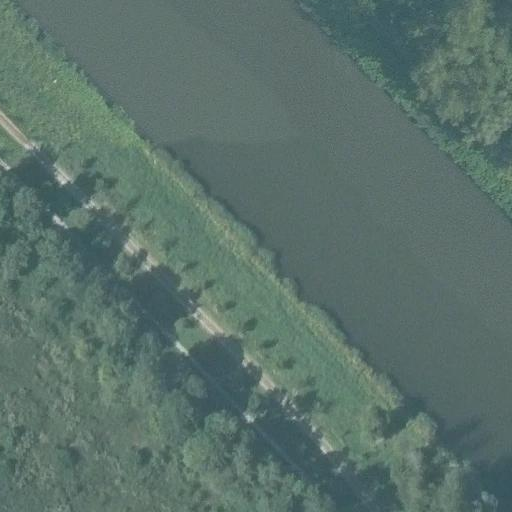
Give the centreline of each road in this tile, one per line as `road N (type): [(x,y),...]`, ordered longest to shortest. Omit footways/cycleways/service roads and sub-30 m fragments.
road 1 (track): [(377,511),(292,409),(0,115)]
road 2 (track): [(340,0),(511,176)]
